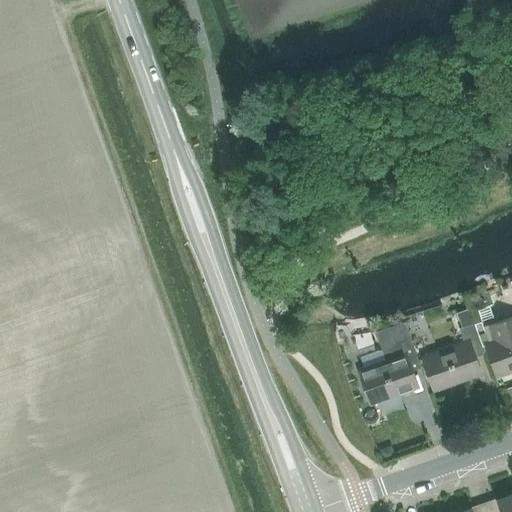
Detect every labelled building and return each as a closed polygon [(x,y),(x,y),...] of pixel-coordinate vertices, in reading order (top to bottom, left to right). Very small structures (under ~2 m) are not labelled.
[(468,308),(457,312),(462,327),(473,323),(468,308)] [(501,375),(511,371),(511,316),(484,326),(489,340),(501,375)] [(375,403),(414,389),(408,371),(421,367),(406,322),(377,332),(386,358),(363,367),(375,403)] [(438,390),(477,376),(471,358),(484,353),(473,323),(462,327),(459,328),(463,340),(425,353),(438,390)] [(391,445),(380,449),(384,460),(394,456),(391,445)] [(511,511),(511,492),(483,503),(486,511),(511,511)] [(486,511),(483,503),(456,511),(486,511)]
